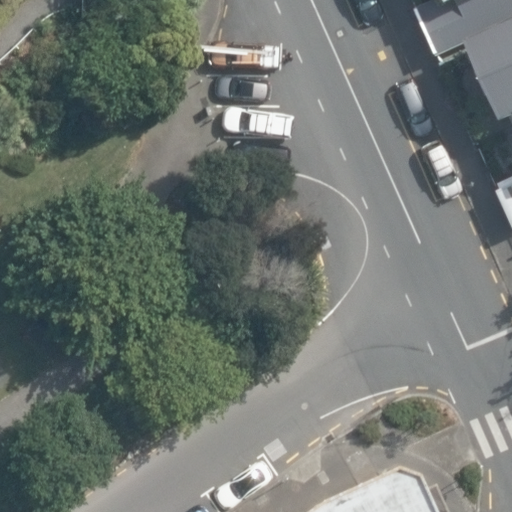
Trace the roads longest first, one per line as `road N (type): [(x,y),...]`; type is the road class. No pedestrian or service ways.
road 1 (residential): [(125,511),(265,415),(460,344)]
road 2 (residential): [(460,344),(312,0)]
